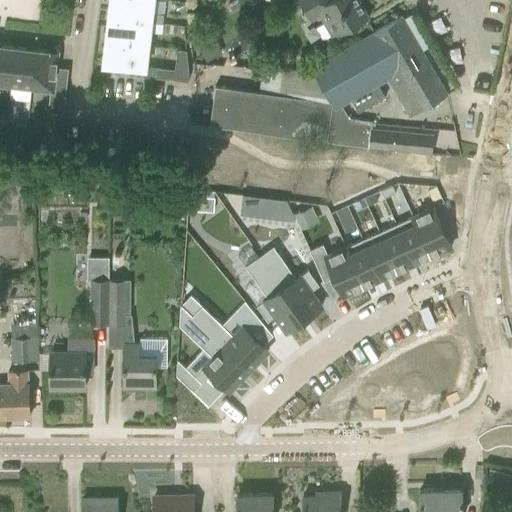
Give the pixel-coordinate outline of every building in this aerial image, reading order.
[(108,18),(113,18),(114,18),(150,22),(152,0),(115,0),(115,8),(110,8),(108,18)] [(298,0),(310,20),(319,15),(332,37),(368,16),(358,0),(298,0)] [(326,101),(314,99),(339,113),(340,106),(350,101),(356,113),(383,97),(378,86),(389,80),(409,116),(446,94),(401,16),(311,69),(282,69),(279,90),(323,94),(326,101)] [(114,18),(113,18),(111,41),(111,42),(147,46),(149,30),(150,22),(114,18)] [(150,22),(149,30),(162,32),(163,23),(162,23),(150,22)] [(111,42),(111,41),(106,40),(104,54),(105,54),(110,54),(108,63),(113,64),(141,68),(140,76),(162,78),(163,67),(145,65),(147,46),(111,42)] [(0,85),(10,87),(14,47),(0,45),(0,85)] [(10,87),(31,89),(36,49),(14,47),(10,87)] [(36,49),(31,89),(53,92),(58,52),(36,49)] [(209,125),(331,142),(367,147),(367,146),(431,153),(433,133),(371,127),(371,121),(348,118),(339,113),(314,99),(215,86),(209,125)] [(44,139),(59,141),(63,112),(47,111),(44,139)] [(13,135),(25,136),(26,124),(15,123),(13,135)] [(391,185),(380,190),(383,197),(395,192),(391,185)] [(432,207),(412,216),(430,256),(450,247),(432,207)] [(412,216),(395,223),(413,263),(430,256),(412,216)] [(395,223),(378,231),(397,271),(413,263),(395,223)] [(378,231),(362,239),(380,279),(397,271),(378,231)] [(362,239),(345,246),(363,286),(380,279),(362,239)] [(273,245),(259,255),(303,318),(321,306),(310,290),(318,285),(308,269),(295,278),(273,245)] [(345,246),(325,255),(343,295),(363,286),(345,246)] [(259,255),(245,265),(267,297),(256,305),(267,321),(274,316),(285,331),(303,318),(259,255)] [(91,279),(90,323),(107,323),(108,279),(91,279)] [(108,279),(107,323),(123,323),(124,279),(108,279)] [(180,303),(179,324),(212,356),(203,366),(229,391),(248,371),(191,315),(192,315),(180,303)] [(192,315),(191,315),(248,371),(268,350),(242,325),(233,335),(201,305),(192,315)] [(10,325),(11,362),(36,362),(34,323),(10,325)] [(431,394),(434,338),(399,336),(396,392),(431,394)] [(139,341),(123,341),(122,388),(156,388),(156,366),(166,367),(166,338),(139,338),(139,341)] [(50,387),(84,388),(84,368),(92,369),(92,339),(68,339),(68,351),(50,350),(50,387)] [(357,340),(356,353),(375,354),(376,341),(357,340)] [(201,382),(177,359),(177,360),(176,375),(193,391),(201,382)] [(9,384),(0,384),(0,417),(29,417),(28,383),(27,383),(27,371),(8,372),(9,384)] [(443,489),(441,489),(441,511),(461,511),(461,488),(459,488),(459,490),(443,490),(443,489)] [(441,511),(441,489),(419,490),(419,511),(441,511)] [(302,511),(340,511),(340,491),(323,492),(323,496),(303,496),(302,511)] [(236,494),(236,511),(272,511),(272,493),(236,494)] [(192,511),(192,499),(169,499),(169,495),(154,496),(153,511),(192,511)] [(82,498),(82,511),(117,511),(117,502),(100,502),(100,497),(82,498)]
